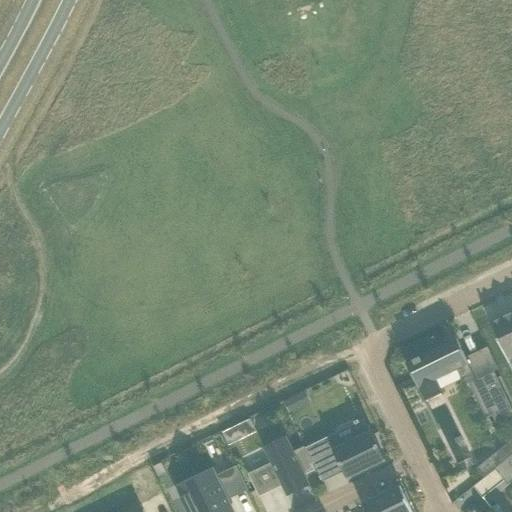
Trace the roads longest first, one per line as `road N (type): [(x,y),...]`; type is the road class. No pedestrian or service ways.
road 1 (track): [(41,511),(338,362),(368,355)]
road 2 (residential): [(511,276),(380,341),(368,355),(418,461)]
road 3 (secondary): [(0,128),(68,0)]
